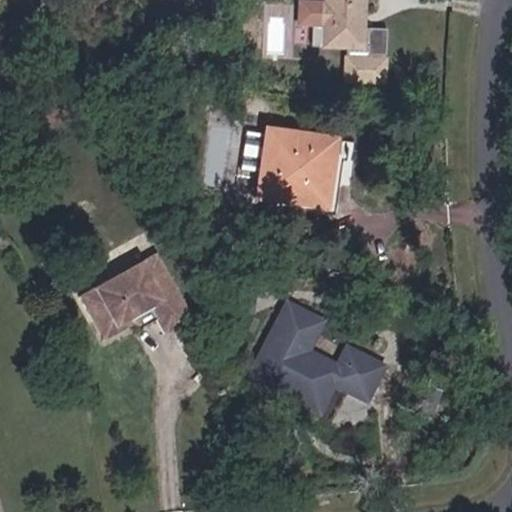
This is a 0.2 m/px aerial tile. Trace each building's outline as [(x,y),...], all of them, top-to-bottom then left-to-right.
[(0,0),(0,24),(25,0),(0,0)] [(350,0),(311,0),(313,74),(358,74),(358,84),(338,84),(338,107),(377,107),(375,55),(351,55),(350,0)] [(247,219),(314,228),(318,185),(335,186),(336,173),(322,172),(321,162),(255,153),(247,219)] [(135,354),(168,337),(130,269),(54,311),(71,338),(88,329),(96,342),(119,330),(129,345),(135,354)] [(364,414),(379,382),(332,361),(322,382),(299,371),(313,341),(282,327),(250,396),(277,409),(279,405),(288,410),(286,413),(318,428),(332,399),(364,414)] [(71,338),(82,358),(112,343),(117,351),(129,345),(119,330),(96,342),(88,329),(71,338)]
